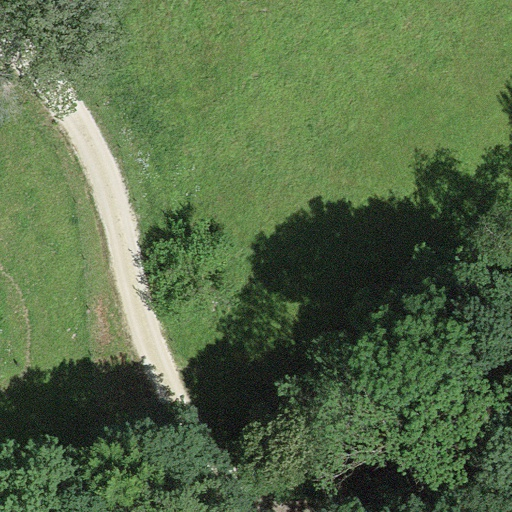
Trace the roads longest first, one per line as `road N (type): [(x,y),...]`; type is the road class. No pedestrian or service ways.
road 1 (track): [(0,38),(18,45),(61,104),(105,195),(145,351)]
road 2 (track): [(251,511),(225,489),(145,351)]
